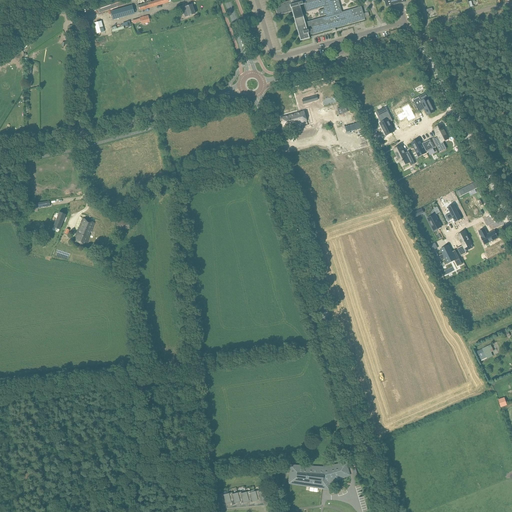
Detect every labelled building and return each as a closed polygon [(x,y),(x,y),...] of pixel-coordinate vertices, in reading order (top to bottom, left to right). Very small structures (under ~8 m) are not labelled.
[(125,4),(123,0),(114,0),(97,6),(100,13),(125,4)] [(157,0),(151,2),(139,6),(140,10),(169,2),(167,0),(157,0)] [(303,0),(304,1),(301,2),(300,0),(290,0),(291,1),(275,5),(278,15),(292,11),(300,41),(309,38),(308,35),(365,19),(361,7),(342,12),(338,0),(303,0)] [(445,0),(433,0),(438,16),(447,14),(447,13),(459,9),(459,11),(470,8),(468,0),(453,0),(454,1),(446,3),(445,0)] [(191,4),(181,8),(182,11),(183,11),(185,17),(190,15),(195,14),(191,4)] [(132,6),(122,9),(124,16),(134,13),(132,6)] [(101,21),(94,23),(97,34),(104,32),(101,21)] [(26,43),(24,40),(13,49),(15,51),(26,43)] [(302,100),(304,104),(318,100),(317,95),(302,100)] [(416,100),(414,101),(418,110),(421,109),(422,110),(424,109),(425,111),(426,114),(427,113),(428,115),(435,111),(432,107),(430,103),(428,98),(427,99),(425,100),(422,101),(419,97),(416,99),(416,100)] [(321,106),(335,103),(333,98),(320,101),(321,106)] [(403,112),(397,115),(400,122),(405,119),(404,118),(406,117),(408,121),(416,118),(409,105),(402,108),(403,112)] [(349,106),(338,110),(339,115),(351,110),(349,106)] [(382,110),(377,113),(379,117),(382,115),(385,121),(382,122),(381,123),(380,123),(382,126),(387,136),(393,133),(394,132),(392,128),(390,123),(387,118),(391,116),(386,107),(385,107),(386,109),(383,111),(382,110)] [(304,111),(281,117),(284,128),(306,121),(304,111)] [(439,137),(434,140),(438,148),(444,146),(442,142),(449,139),(447,135),(447,134),(445,129),(444,130),(442,125),(435,129),(439,137)] [(412,143),(419,156),(421,155),(422,154),(426,153),(426,152),(434,148),(430,140),(422,144),(419,139),(419,140),(418,140),(416,141),(416,142),(412,143)] [(394,149),(394,150),(400,162),(401,162),(403,161),(404,160),(407,158),(409,163),(411,166),(415,164),(409,151),(405,153),(401,146),(399,147),(398,147),(398,148),(394,149)] [(474,183),(456,192),(459,197),(469,192),(475,189),(477,188),(475,183),(474,183)] [(471,196),(463,199),(466,204),(470,202),(472,206),(467,209),(470,215),(475,212),(476,215),(484,211),(477,197),(473,199),(471,196)] [(450,213),(445,216),(448,221),(453,219),(455,223),(462,219),(454,204),(448,208),(450,213)] [(60,230),(66,214),(62,213),(59,212),(53,227),(54,226),(60,228),(59,230),(60,230)] [(435,215),(427,219),(434,231),(441,227),(439,222),(437,220),(438,219),(435,215)] [(85,246),(95,223),(83,218),(73,241),(85,246)] [(130,229),(129,220),(116,221),(117,230),(130,229)] [(480,234),(481,237),(485,245),(498,238),(495,230),(487,234),(486,232),(480,234)] [(463,245),(457,248),(461,256),(467,253),(464,248),(472,244),(465,232),(458,236),(463,245)] [(443,254),(439,256),(441,260),(446,258),(448,263),(454,260),(457,259),(460,265),(462,264),(455,250),(452,252),(448,245),(443,248),(445,253),(443,254)] [(483,349),(477,352),(481,360),(487,358),(485,352),(493,349),(493,348),(491,345),(483,349)] [(498,399),(501,408),(508,405),(505,397),(498,399)] [(291,475),(290,482),(308,485),(308,486),(322,488),(322,487),(322,485),(330,482),(348,475),(345,464),(324,469),(292,467),(291,473),(291,475)] [(259,490),(255,491),(259,504),(263,503),(263,505),(268,504),(268,499),(266,499),(265,495),(266,495),(265,490),(259,492),(259,490)] [(250,491),(246,492),(250,505),(254,504),(255,505),(259,504),(255,491),(250,493),(250,491)] [(232,492),(228,493),(232,506),(236,505),(237,507),(241,506),(237,493),(232,494),(232,492)] [(241,492),(237,493),(241,506),(245,504),(246,506),(250,505),(246,492),(241,493),(241,492)] [(219,499),(217,499),(218,505),(220,504),(222,504),(223,507),(227,506),(228,507),(232,506),(228,493),(224,495),(223,493),(219,494),(219,496),(219,499)]
